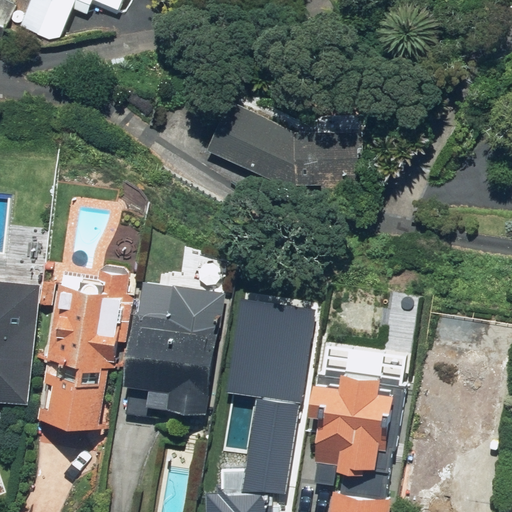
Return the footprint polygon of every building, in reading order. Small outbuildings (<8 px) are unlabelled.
[(18,4),(7,0),(0,0),(0,23),(8,26),(18,4)] [(100,0),(122,9),(124,0),(33,0),(22,26),(52,39),(61,37),(75,7),(89,13),(94,0),(100,0)] [(362,199),(362,117),(348,119),(347,132),(304,131),(233,100),(206,150),(300,191),(300,199),(362,199)] [(60,284),(41,418),(70,428),(101,427),(110,369),(116,368),(120,341),(128,342),(135,298),(130,293),(131,274),(126,265),(107,263),(101,267),(98,274),(89,272),(65,270),(60,284)] [(42,283),(0,278),(0,443),(4,412),(0,406),(0,405),(1,401),(31,404),(42,283)] [(54,305),(57,281),(46,280),(43,303),(54,305)] [(229,292),(144,280),(126,353),(120,406),(127,407),(126,413),(149,416),(150,409),(207,416),(213,364),(229,292)] [(307,393),(309,375),(312,357),(320,300),(247,289),(233,382),(260,386),(247,467),(218,468),(218,491),(207,491),(207,511),(276,511),(276,493),(287,495),(303,392),(307,393)] [(511,320),(489,318),(485,346),(511,349),(511,320)] [(494,439),(505,367),(456,359),(456,353),(435,350),(434,355),(426,354),(419,409),(432,432),(431,444),(413,442),(404,511),(452,511),(461,456),(473,458),(476,436),(494,439)] [(393,432),(400,392),(316,379),(307,436),(319,438),(315,466),(351,472),(351,466),(372,469),(389,470),(391,451),(401,451),(404,434),(393,432)]
